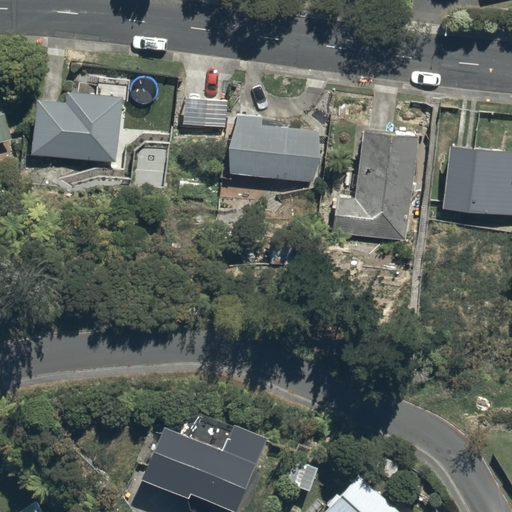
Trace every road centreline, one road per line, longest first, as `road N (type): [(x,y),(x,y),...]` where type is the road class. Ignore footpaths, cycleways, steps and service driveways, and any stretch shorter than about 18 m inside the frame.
road 1 (residential): [(488,511),(445,446),(268,359),(164,341),(0,366)]
road 2 (residential): [(0,8),(511,68)]
